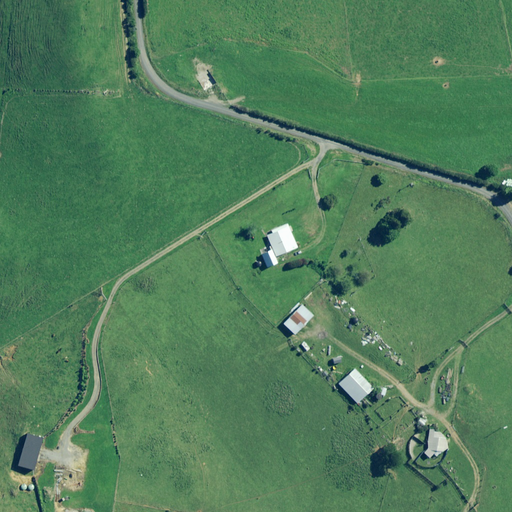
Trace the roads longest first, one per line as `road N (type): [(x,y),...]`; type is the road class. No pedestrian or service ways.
road 1 (unclassified): [(511,222),(491,198),(156,81),(135,29),(134,0)]
road 2 (track): [(466,511),(479,471),(435,413),(435,372),(511,307)]
